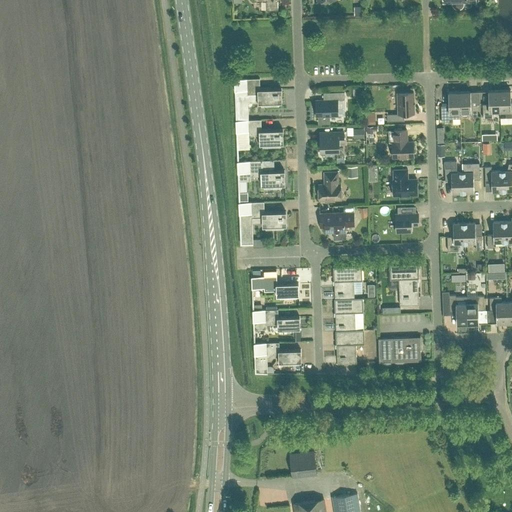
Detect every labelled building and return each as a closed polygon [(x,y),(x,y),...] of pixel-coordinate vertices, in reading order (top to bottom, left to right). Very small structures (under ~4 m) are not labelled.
[(253,0),(254,0),(260,0),(266,0),(266,9),(278,9),(277,0),(253,0)] [(464,0),(469,0),(442,0),(443,1),(452,1),(452,3),(453,6),(455,7),(457,8),(459,8),(461,7),(463,5),(464,3),(464,0)] [(282,101),(282,87),(260,88),(260,77),(235,78),(236,119),(249,119),(248,103),(250,101),(258,101),(258,102),(282,101)] [(499,89),(488,90),(489,103),(482,103),(483,117),(493,117),(495,110),(500,110),(500,111),(499,89)] [(500,89),(499,89),(500,111),(500,110),(505,110),(506,117),(511,116),(511,102),(510,89),(500,89)] [(460,118),(460,112),(459,90),(459,91),(448,91),(449,104),(441,105),(441,121),(452,121),(452,118),(460,118)] [(460,91),(460,90),(459,90),(460,112),(471,111),(471,116),(478,116),(477,103),(471,103),(470,91),(460,91)] [(316,99),(317,115),(319,115),(319,122),(329,122),(329,115),(338,115),(337,99),(345,99),(344,91),(333,91),(333,99),(316,99)] [(414,113),(413,91),(397,92),(398,113),(387,113),(387,121),(404,120),(404,113),(414,113)] [(375,123),(375,112),(367,113),(368,124),(375,123)] [(260,143),(284,143),(283,128),(261,129),(261,118),(249,119),(236,119),(238,148),(249,148),(249,134),(259,134),(260,143)] [(364,136),(364,128),(354,129),(354,135),(357,135),(357,137),(364,136)] [(407,141),(407,129),(394,129),(394,141),(392,141),(393,156),(414,156),(413,141),(407,141)] [(344,131),(320,132),(321,150),(326,150),(326,155),(334,155),(334,150),(339,150),(339,142),(344,142),(344,131)] [(261,184),(285,184),(285,169),(263,170),(263,159),(238,160),(239,180),(251,180),(251,176),(261,175),(261,184)] [(463,192),(462,171),(457,171),(457,160),(444,160),(444,168),(445,168),(445,180),(451,179),(452,192),(463,192)] [(502,170),(502,169),(503,191),(503,190),(511,190),(511,162),(509,163),(507,170),(502,170)] [(503,190),(503,191),(502,169),(502,170),(491,170),(491,165),(485,166),(485,178),(491,178),(492,191),(503,190)] [(462,171),(463,192),(474,191),(474,178),(480,178),(479,166),(473,166),(473,171),(462,171)] [(393,195),(417,194),(417,178),(408,178),(407,168),(393,169),(394,179),(393,179),(393,195)] [(337,171),(325,172),(325,184),(319,184),(319,199),(341,198),(341,197),(342,195),(342,191),(340,190),(340,183),(338,183),(337,171)] [(286,225),(286,211),(264,211),(264,201),(239,201),(241,243),(253,243),(253,246),(263,246),(263,238),(253,238),(252,217),(262,216),(263,226),(286,225)] [(411,231),(411,224),(418,224),(418,212),(406,213),(405,206),(397,206),(398,213),(395,213),(396,231),(411,231)] [(320,212),(320,226),(325,226),(325,232),(334,231),(334,238),(346,238),(345,225),(350,225),(349,211),(320,212)] [(504,220),(493,221),(493,234),(487,234),(488,246),(494,246),(494,242),(504,241),(504,242),(505,242),(504,220)] [(464,221),(464,222),(453,222),(453,235),(447,236),(448,250),(458,250),(460,243),(464,243),(465,243),(464,221)] [(464,222),(464,221),(465,243),(476,242),(476,249),(482,249),(482,234),(475,234),(475,221),(464,222)] [(419,264),(408,264),(390,265),(391,278),(399,278),(400,304),(419,303),(419,296),(420,296),(419,296),(418,281),(419,281),(419,280),(418,280),(418,273),(419,273),(419,266),(418,266),(418,264),(419,264)] [(361,266),(333,267),(334,267),(334,269),(333,269),(333,276),(334,276),(334,283),(333,283),(333,284),(334,284),(335,298),(334,298),(334,299),(354,298),(354,279),(362,279),(361,266)] [(253,287),(264,287),(264,290),(276,290),(276,295),(299,294),(299,282),(277,283),(277,275),(252,276),(253,287)] [(456,310),(456,323),(467,323),(468,323),(467,295),(456,296),(456,294),(449,294),(450,310),(456,310)] [(468,323),(479,322),(478,309),(484,309),(484,295),(467,295),(468,323)] [(507,321),(507,322),(508,322),(507,300),(507,301),(501,301),(501,296),(489,297),(490,309),(496,309),(496,322),(507,321)] [(355,311),(363,311),(362,297),(354,298),(334,299),(335,299),(335,301),(334,301),(334,308),(335,308),(335,315),(334,315),(334,316),(335,316),(336,330),(335,330),(355,330),(355,329),(355,311)] [(278,308),(254,309),(253,309),(254,329),(266,328),(266,324),(277,323),(278,328),(300,328),(300,315),(278,316),(278,308)] [(337,347),(337,362),(336,362),(355,362),(357,362),(357,361),(356,343),(364,342),(363,329),(355,329),(355,330),(335,330),(335,331),(336,331),(336,333),(335,333),(335,339),(336,339),(337,347),(336,347),(337,347)] [(393,337),(378,337),(379,361),(421,359),(421,353),(421,349),(422,349),(422,348),(422,344),(420,344),(420,336),(414,336),(412,336),(412,335),(411,335),(411,336),(394,337),(394,336),(393,336),(393,337)] [(268,372),(268,371),(267,365),(267,357),(279,356),(279,361),(301,361),(301,348),(279,349),(279,341),(254,342),(256,371),(268,372)] [(309,450),(290,451),(291,465),(290,465),(290,472),(311,471),(309,450)] [(360,511),(357,492),(331,497),(333,511),(360,511)] [(325,511),(324,498),(294,502),(295,511),(325,511)]
